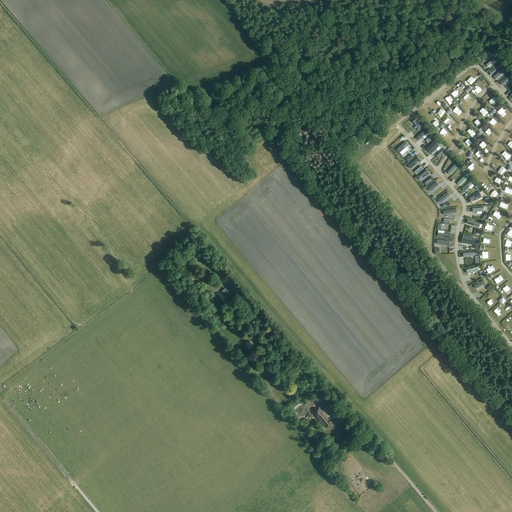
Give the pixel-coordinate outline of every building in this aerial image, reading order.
[(462,94),(467,89),(463,85),(458,90),(462,94)] [(453,103),(457,99),(452,95),(449,98),(453,103)] [(457,108),(462,113),(465,110),(461,105),(457,108)] [(480,116),(476,119),(481,124),(484,121),(480,116)] [(332,393),(335,391),(329,385),(326,387),(332,393)] [(315,393),(322,402),(326,399),(318,390),(315,393)] [(329,419),(328,419),(327,418),(328,417),(324,412),(331,406),(328,402),(323,405),(313,413),(325,427),(332,422),(329,419)]
